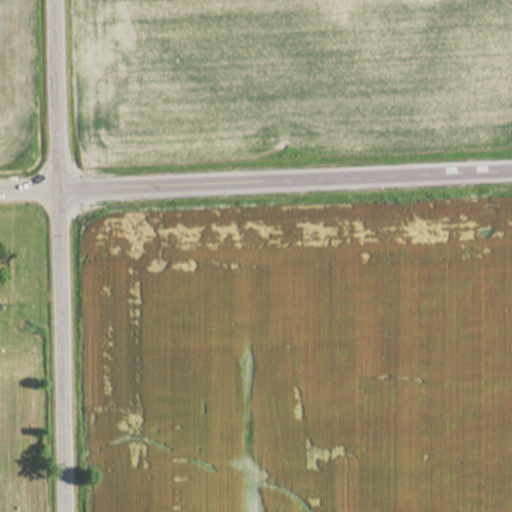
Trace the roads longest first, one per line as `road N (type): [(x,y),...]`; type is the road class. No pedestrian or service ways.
road 1 (residential): [(0,198),(511,176)]
road 2 (residential): [(67,511),(55,0)]
